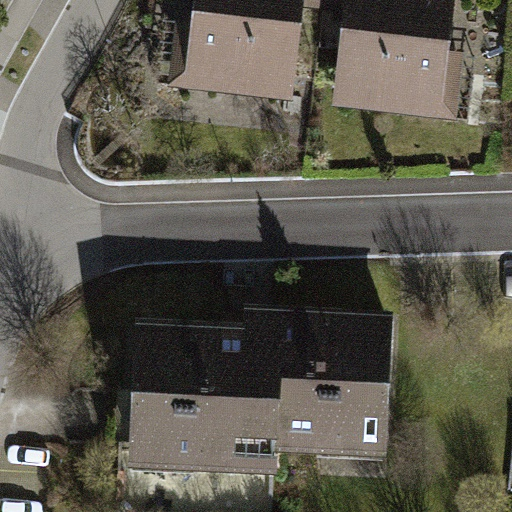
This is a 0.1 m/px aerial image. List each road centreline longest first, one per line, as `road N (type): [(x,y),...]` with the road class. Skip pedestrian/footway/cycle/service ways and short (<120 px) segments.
road 1 (residential): [(511,215),(176,227),(114,236),(60,257)]
road 2 (residential): [(60,257),(33,211),(27,131),(94,0)]
